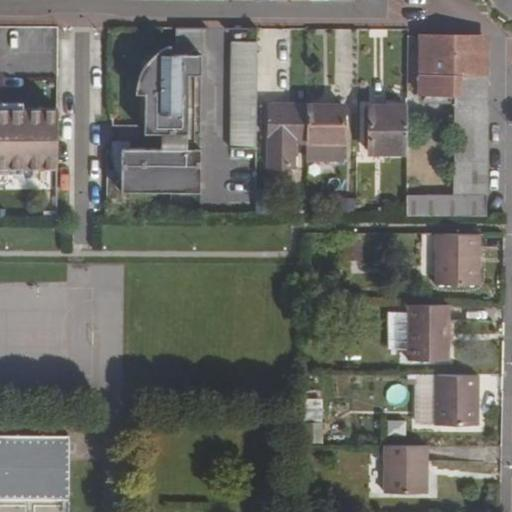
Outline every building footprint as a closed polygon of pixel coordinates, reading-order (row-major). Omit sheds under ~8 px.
[(146,134),(202,135),(202,27),(176,28),(176,54),(162,54),(162,67),(155,73),(146,73),(146,134)] [(482,37),(420,36),(420,93),(458,93),(457,193),(487,193),(489,44),(482,37)] [(231,149),(257,149),(258,42),(232,41),(231,149)] [(307,105),(269,104),(269,166),(293,166),(293,142),(307,142),(307,105)] [(345,105),(307,105),(307,142),(307,153),(327,154),(328,142),(344,143),(345,105)] [(408,106),(371,105),(370,151),(408,152),(408,106)] [(0,166),(57,167),(57,108),(0,107),(0,166)] [(123,192),(202,192),(202,149),(132,149),(130,141),(112,141),(112,149),(113,154),(114,159),(115,164),(116,166),(119,173),(121,178),(123,182),(123,192)] [(487,197),(407,195),(407,216),(487,216),(487,197)] [(480,239),(436,239),(436,287),(479,288),(480,239)] [(348,261),(364,256),(359,240),(344,245),(348,261)] [(450,304),(410,304),(410,363),(449,363),(450,304)] [(478,375),(415,374),(415,423),(435,423),(435,425),(477,425),(478,375)] [(323,398),(303,397),(302,441),(321,442),(323,398)] [(70,436),(0,435),(0,511),(62,511),(62,500),(69,500),(70,436)] [(427,445),(387,444),(386,492),(427,493),(427,445)]
